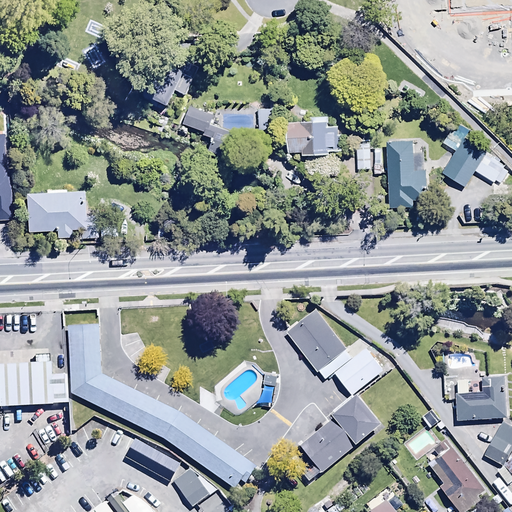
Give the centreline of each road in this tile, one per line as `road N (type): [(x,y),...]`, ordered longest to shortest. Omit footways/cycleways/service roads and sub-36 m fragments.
road 1 (trunk): [(0,271),(511,244)]
road 2 (trunk): [(511,264),(0,289)]
